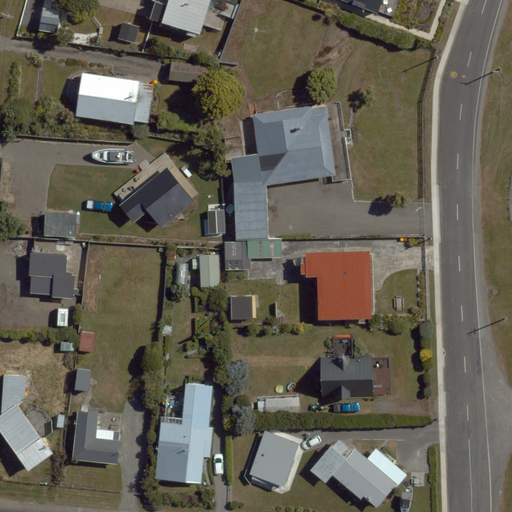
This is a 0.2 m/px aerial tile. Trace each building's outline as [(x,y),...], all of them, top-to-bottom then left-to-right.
[(213,24),(178,6),(147,52),(189,72),(213,24)] [(140,113),(79,103),(70,155),(132,157),(140,113)] [(319,147),(253,151),(225,191),(225,270),(265,278),(265,223),(322,213),(319,147)] [(67,272),(66,251),(29,252),(30,295),(82,294),(81,271),(67,272)] [(222,288),(222,256),(200,256),(200,288),(222,288)] [(254,330),(251,285),(225,287),(227,331),(254,330)] [(366,288),(306,291),(310,364),(370,360),(366,288)] [(63,300),(21,295),(17,334),(58,338),(63,300)] [(368,389),(321,388),(320,433),(367,434),(368,389)] [(308,394),(257,396),(257,415),(308,414),(308,394)] [(9,398),(0,417),(0,481),(21,511),(23,511),(53,474),(9,398)] [(169,417),(152,511),(201,511),(209,424),(169,417)] [(302,430),(268,431),(269,454),(303,453),(302,430)] [(115,447),(68,436),(67,494),(109,500),(115,447)] [(397,511),(399,509),(329,465),(301,507),(308,511),(397,511)]
